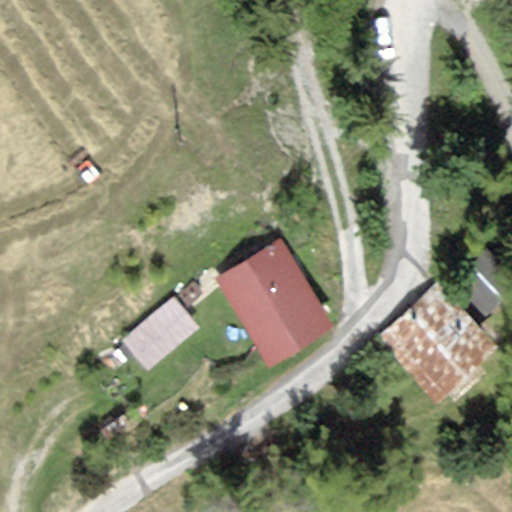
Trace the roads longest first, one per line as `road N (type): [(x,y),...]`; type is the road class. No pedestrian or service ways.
road 1 (unclassified): [(122,511),(300,403),(394,310),(419,200),(416,0)]
road 2 (track): [(372,339),(286,0)]
road 3 (track): [(511,111),(456,26),(430,2),(416,1)]
